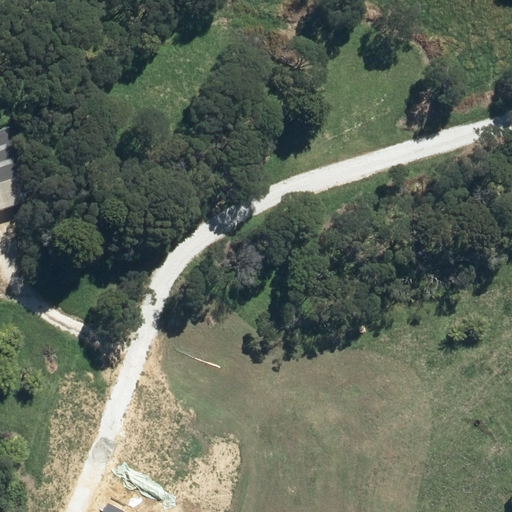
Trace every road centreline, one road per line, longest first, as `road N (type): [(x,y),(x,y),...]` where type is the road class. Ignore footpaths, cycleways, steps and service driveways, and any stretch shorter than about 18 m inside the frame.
road 1 (track): [(142,511),(173,441),(149,312),(166,274),(205,237),(260,205),(511,124)]
road 2 (track): [(0,360),(160,371)]
